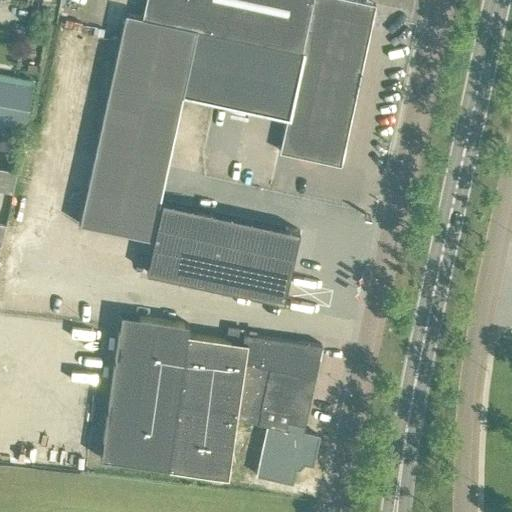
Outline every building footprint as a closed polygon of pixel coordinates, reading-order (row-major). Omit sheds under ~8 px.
[(77,221),(149,237),(181,92),(286,114),(278,149),(339,162),(374,2),(364,0),(143,0),(141,14),(124,10),(78,217),(77,221)] [(0,122),(24,127),(33,78),(11,74),(10,80),(0,78),(0,122)] [(3,167),(0,187),(0,188),(10,190),(15,169),(3,167)] [(164,195),(150,266),(286,298),(301,227),(164,195)] [(242,443),(231,442),(235,416),(266,423),(255,472),(291,480),(295,462),(298,459),(311,462),(318,433),(302,429),(296,428),(297,421),(304,422),(321,342),(242,331),(241,339),(186,331),(187,322),(119,313),(99,457),(227,475),(228,466),(239,469),(242,443)]
